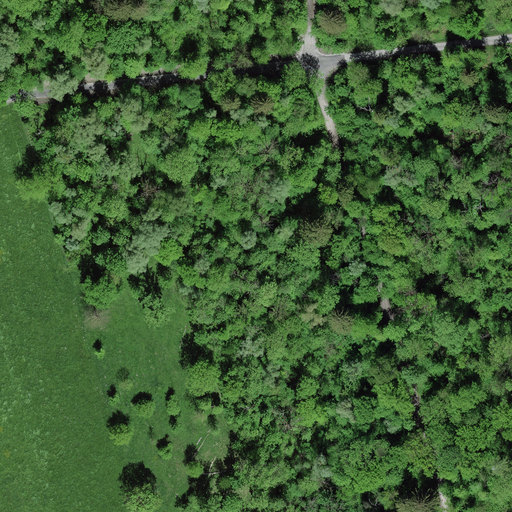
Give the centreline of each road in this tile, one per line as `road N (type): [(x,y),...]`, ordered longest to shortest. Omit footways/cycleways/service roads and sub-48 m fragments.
road 1 (track): [(511,37),(0,94)]
road 2 (track): [(320,61),(453,511)]
